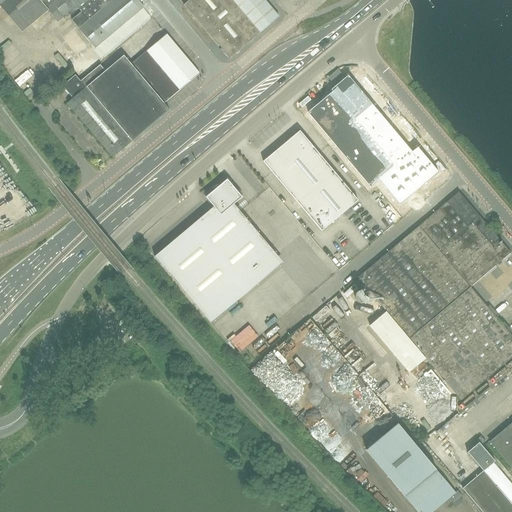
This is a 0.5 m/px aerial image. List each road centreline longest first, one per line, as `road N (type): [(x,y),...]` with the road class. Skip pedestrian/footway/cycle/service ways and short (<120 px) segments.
road 1 (unclassified): [(352,39),(142,218),(81,281),(56,319),(24,413),(0,429)]
road 2 (primary): [(0,334),(111,222),(348,20)]
road 3 (primary): [(348,20),(261,71),(0,300)]
road 4 (unclassified): [(253,352),(467,172)]
road 5 (unclassified): [(467,172),(352,39)]
road 6 (unclassified): [(95,184),(223,78)]
road 7 (unclassified): [(223,78),(318,0)]
